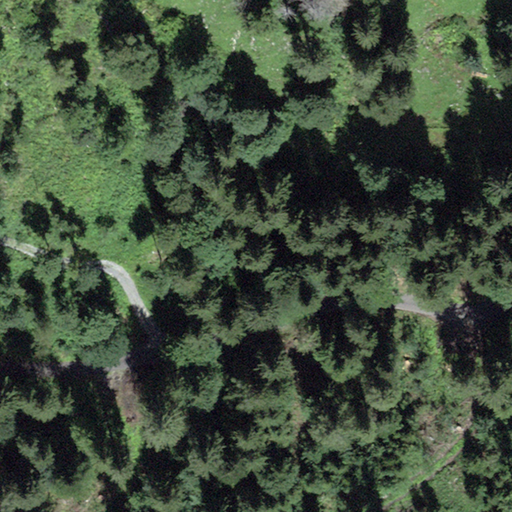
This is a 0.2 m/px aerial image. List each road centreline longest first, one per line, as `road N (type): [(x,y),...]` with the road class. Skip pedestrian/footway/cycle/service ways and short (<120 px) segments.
road 1 (track): [(156,353),(233,339),(294,310),(369,297),(445,310),(497,307),(511,297)]
road 2 (track): [(0,363),(156,353)]
